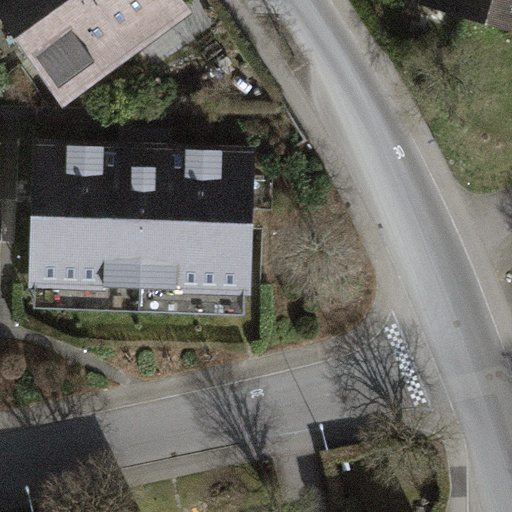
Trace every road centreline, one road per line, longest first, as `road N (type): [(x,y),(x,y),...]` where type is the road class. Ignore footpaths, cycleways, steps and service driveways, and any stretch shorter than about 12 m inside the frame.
road 1 (residential): [(0,457),(108,441),(464,351)]
road 2 (residential): [(283,0),(368,135),(464,351)]
road 3 (residential): [(464,351),(511,499)]
